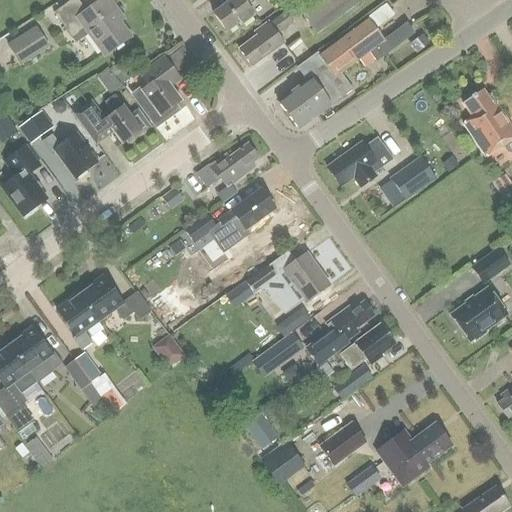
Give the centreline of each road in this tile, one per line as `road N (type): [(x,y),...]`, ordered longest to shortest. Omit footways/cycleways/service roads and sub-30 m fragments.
road 1 (tertiary): [(511,464),(288,160)]
road 2 (residential): [(245,108),(0,290)]
road 3 (tertiary): [(288,160),(511,9)]
road 4 (tertiary): [(245,108),(167,0)]
